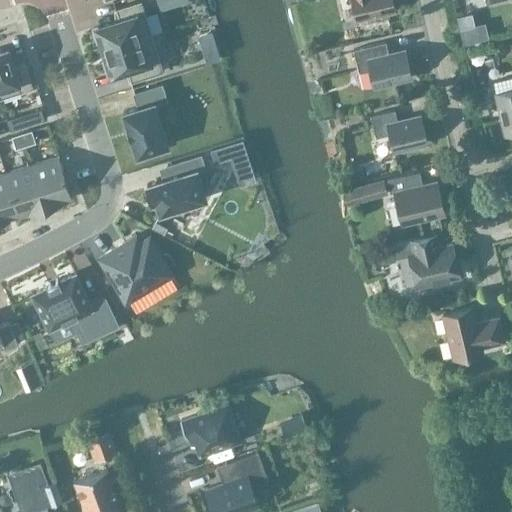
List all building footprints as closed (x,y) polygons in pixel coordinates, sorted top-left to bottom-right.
[(101,41),(104,50),(152,35),(141,0),(115,9),(115,10),(116,10),(119,20),(93,28),(97,42),(101,41)] [(392,0),(351,0),(357,20),(396,11),(392,0)] [(104,50),(107,60),(103,61),(108,74),(127,68),(131,80),(130,80),(130,82),(163,71),(152,35),(104,50)] [(374,86),(411,77),(405,51),(389,55),(386,42),(353,50),(359,73),(370,70),(374,86)] [(0,49),(0,98),(33,88),(25,63),(13,67),(7,48),(0,49)] [(167,99),(162,84),(134,93),(134,95),(136,95),(139,105),(138,105),(138,107),(126,111),(124,112),(124,114),(129,127),(129,129),(130,129),(132,136),(132,138),(133,138),(137,152),(137,154),(140,153),(139,153),(142,152),(143,156),(157,151),(156,148),(167,144),(154,104),(167,99)] [(511,89),(495,93),(505,134),(511,132),(511,89)] [(393,150),(427,142),(421,116),(398,122),(395,110),(370,116),(375,137),(389,134),(393,150)] [(21,133),(25,146),(35,142),(31,130),(21,133)] [(15,149),(25,146),(21,133),(11,136),(15,149)] [(242,140),(227,145),(231,157),(240,184),(255,179),(246,152),(242,140)] [(161,179),(144,184),(149,201),(153,200),(156,212),(161,210),(162,214),(177,209),(176,206),(202,198),(194,170),(202,168),(198,155),(164,165),(167,177),(161,179)] [(58,156),(31,164),(45,207),(61,202),(60,201),(71,197),(58,156)] [(31,164),(6,172),(19,214),(28,211),(29,212),(45,207),(31,164)] [(19,214),(6,172),(0,174),(0,221),(10,218),(10,217),(19,214)] [(419,172),(412,173),(387,179),(390,193),(394,192),(402,224),(445,214),(437,181),(422,184),(419,172)] [(348,189),(352,203),(388,193),(384,179),(348,189)] [(164,253),(160,255),(149,237),(140,243),(136,236),(100,257),(126,300),(171,273),(170,272),(173,270),(175,265),(168,254),(164,253)] [(416,285),(459,275),(452,243),(426,249),(423,237),(392,244),(395,258),(409,255),(416,285)] [(93,325),(121,310),(105,282),(90,290),(74,261),(31,284),(50,316),(79,301),(93,325)] [(481,346),(504,340),(498,317),(476,322),(472,307),(442,314),(453,357),(482,350),(481,346)] [(0,343),(3,342),(5,348),(19,342),(10,320),(0,323),(0,343)] [(28,364),(16,369),(21,380),(33,375),(28,364)] [(227,402),(180,419),(187,436),(188,436),(191,444),(195,443),(200,455),(241,440),(227,402)] [(108,436),(93,441),(100,458),(114,453),(108,436)] [(230,480),(205,489),(213,511),(239,511),(258,505),(251,485),(268,479),(258,451),(224,463),(230,480)] [(39,467),(13,476),(26,511),(51,511),(55,511),(53,504),(62,501),(55,481),(45,484),(39,467)] [(85,511),(122,511),(107,469),(74,480),(85,511)]
